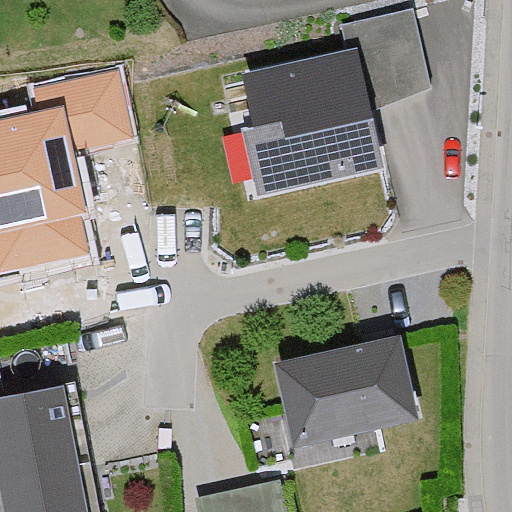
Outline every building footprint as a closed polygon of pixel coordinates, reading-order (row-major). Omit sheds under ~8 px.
[(407,17),(336,31),(340,51),(229,73),(237,114),(219,117),(236,203),(378,175),(366,117),(425,106),(407,17)] [(36,110),(0,117),(0,273),(90,255),(81,213),(86,212),(73,150),(134,137),(120,69),(32,88),(36,110)] [(411,421),(394,343),(269,371),(287,448),(411,421)] [(69,511),(50,390),(0,397),(0,511),(69,511)] [(275,511),(268,488),(189,510),(189,511),(275,511)]
